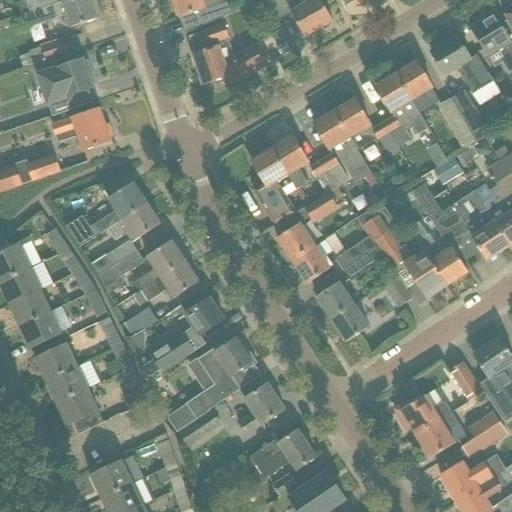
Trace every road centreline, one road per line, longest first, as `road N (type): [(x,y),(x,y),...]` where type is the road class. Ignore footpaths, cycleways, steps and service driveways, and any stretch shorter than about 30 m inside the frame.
road 1 (residential): [(181,146),(218,139),(451,0)]
road 2 (residential): [(332,399),(214,219),(181,146)]
road 3 (residential): [(332,399),(511,285)]
road 4 (residential): [(66,511),(0,350)]
road 5 (residential): [(181,146),(131,0)]
road 6 (residential): [(407,511),(332,399)]
